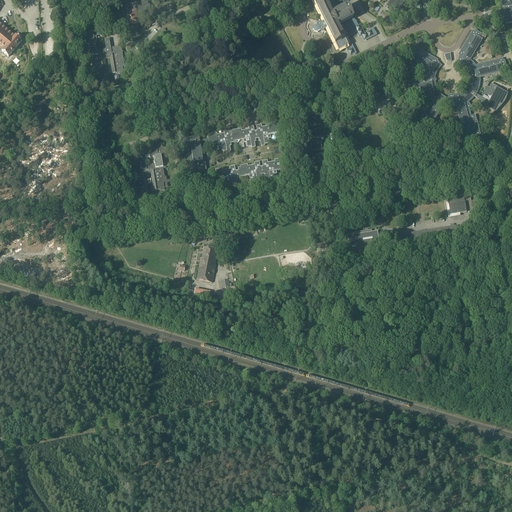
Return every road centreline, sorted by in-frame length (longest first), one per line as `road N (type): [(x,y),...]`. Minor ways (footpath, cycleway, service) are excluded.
road 1 (track): [(511,338),(377,366),(371,332),(346,323),(334,231)]
road 2 (unclassified): [(139,42),(147,100),(163,124),(309,103)]
road 3 (unclassified): [(179,228),(332,206)]
road 4 (unclassified): [(377,222),(390,232),(469,219),(494,178)]
road 5 (track): [(511,318),(492,189)]
